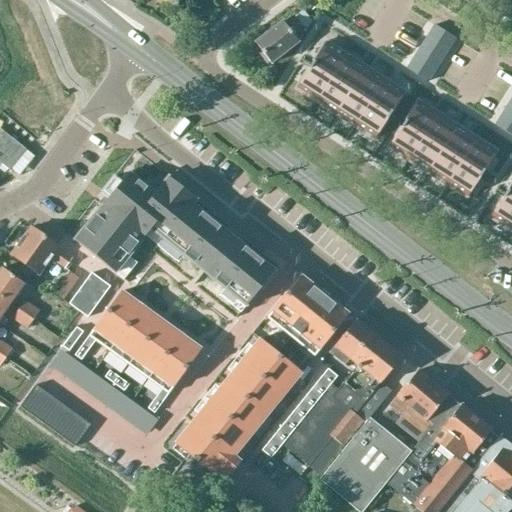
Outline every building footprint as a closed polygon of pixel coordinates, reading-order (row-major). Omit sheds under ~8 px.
[(65,8),(59,17),(84,32),(89,23),(65,8)] [(267,62),(269,64),(297,43),(281,22),(253,43),(261,54),(259,55),(266,63),(267,62)] [(433,26),(428,33),(439,40),(444,32),(433,26)] [(444,32),(439,40),(450,47),(455,39),(444,32)] [(428,33),(424,40),(435,47),(439,40),(428,33)] [(424,40),(420,47),(430,54),(435,47),(424,40)] [(439,40),(435,47),(446,54),(450,47),(439,40)] [(296,67),(308,48),(298,41),(286,60),(296,67)] [(344,56),(324,43),(310,66),(330,78),(344,56)] [(420,47),(415,54),(426,61),(430,54),(420,47)] [(435,47),(430,54),(441,61),(446,54),(435,47)] [(415,54),(411,61),(421,68),(426,61),(415,54)] [(430,54),(426,61),(437,68),(441,61),(430,54)] [(344,56),(330,78),(349,91),(364,68),(344,56)] [(411,61),(406,69),(417,75),(421,68),(411,61)] [(426,61),(421,68),(432,75),(437,68),(426,61)] [(315,101),(330,78),(310,66),(295,88),(315,101)] [(383,81),(364,68),(349,91),(369,103),(383,81)] [(421,68),(417,75),(427,82),(432,75),(421,68)] [(349,91),(330,78),(315,101),(335,113),(349,91)] [(369,103),(389,116),(403,94),(383,81),(369,103)] [(354,126),(369,103),(349,91),(335,113),(354,126)] [(402,125),(422,137),(436,115),(416,102),(402,125)] [(374,138),(389,116),(369,103),(354,126),(374,138)] [(511,106),(508,103),(503,110),(511,115),(511,106)] [(511,115),(503,110),(499,117),(510,124),(511,120),(511,115)] [(436,115),(422,137),(441,150),(456,127),(436,115)] [(499,117),(494,125),(505,132),(510,124),(499,117)] [(408,160),(422,137),(402,125),(388,147),(408,160)] [(461,162),(475,140),(456,127),(441,150),(461,162)] [(0,164),(9,171),(25,151),(18,145),(20,143),(11,135),(10,136),(7,134),(6,135),(1,131),(0,132),(0,164)] [(441,150),(422,137),(408,160),(427,172),(441,150)] [(495,152),(475,140),(461,162),(481,175),(495,152)] [(461,162),(441,150),(427,172),(447,184),(461,162)] [(461,162),(447,184),(466,197),(481,175),(461,162)] [(108,198),(73,240),(123,280),(128,274),(120,267),(128,257),(144,236),(150,230),(162,239),(191,204),(192,205),(195,200),(167,177),(154,194),(128,173),(120,183),(113,177),(100,192),(108,198)] [(511,199),(504,194),(490,217),(510,230),(511,225),(511,199)] [(191,204),(162,239),(183,256),(224,289),(237,300),(232,307),(240,313),(274,271),(192,205),(191,204)] [(72,258),(58,248),(31,229),(12,256),(23,264),(18,271),(28,278),(33,271),(38,275),(50,259),(67,271),(70,266),(68,264),(72,258)] [(0,271),(0,296),(11,304),(24,285),(2,269),(0,271)] [(53,295),(62,301),(78,279),(69,273),(53,295)] [(90,273),(86,280),(95,287),(100,280),(90,273)] [(300,276),(266,318),(313,357),(348,315),(300,276)] [(86,280),(81,286),(91,293),(95,287),(86,280)] [(100,280),(95,287),(105,294),(109,287),(100,280)] [(81,286),(77,292),(86,299),(91,293),(81,286)] [(95,287),(91,293),(100,300),(105,294),(95,287)] [(77,292),(73,298),(82,305),(86,299),(77,292)] [(120,292),(88,337),(94,342),(161,390),(167,395),(200,350),(120,292)] [(91,293),(86,299),(96,306),(100,300),(91,293)] [(0,318),(11,304),(0,296),(0,318)] [(73,298),(68,304),(77,311),(82,305),(73,298)] [(86,299),(82,305),(91,312),(96,306),(86,299)] [(18,310),(29,318),(35,310),(24,302),(18,310)] [(82,305),(77,311),(87,318),(91,312),(82,305)] [(24,326),(29,318),(18,310),(13,318),(24,326)] [(355,321),(333,347),(349,360),(350,361),(371,334),(370,333),(355,321)] [(76,328),(69,337),(75,342),(82,333),(76,328)] [(284,448),(320,477),(368,419),(371,414),(389,391),(381,384),(402,358),(371,334),(350,361),(349,360),(346,363),(355,371),(338,391),(332,386),(326,393),(327,394),(284,448)] [(69,337),(61,347),(68,352),(75,342),(69,337)] [(88,337),(81,346),(87,351),(94,342),(88,337)] [(197,415),(174,444),(175,445),(189,456),(216,478),(219,475),(225,480),(240,462),(233,457),(301,373),(259,339),(252,348),(231,374),(218,389),(197,415)] [(81,346),(74,356),(80,361),(87,351),(81,346)] [(327,369),(322,375),(331,383),(336,377),(327,369)] [(109,371),(104,378),(113,385),(118,378),(109,371)] [(417,442),(417,443),(453,399),(418,371),(390,407),(402,417),(396,425),(417,442)] [(322,375),(317,381),(327,389),(331,383),(322,375)] [(118,378),(113,385),(123,392),(128,385),(118,378)] [(317,381),(313,387),(322,394),(327,389),(317,381)] [(34,385),(19,407),(30,415),(45,393),(34,385)] [(313,387),(308,393),(317,400),(322,394),(313,387)] [(161,390),(154,399),(160,404),(167,395),(161,390)] [(45,393),(30,415),(41,423),(56,401),(45,393)] [(308,393),(303,398),(313,406),(317,400),(308,393)] [(303,398),(299,404),(308,412),(313,406),(303,398)] [(154,399),(147,409),(153,414),(160,404),(154,399)] [(492,429),(455,400),(453,399),(418,443),(417,443),(417,442),(410,452),(386,482),(417,507),(422,511),(436,511),(438,510),(441,511),(472,473),(470,472),(471,470),(463,463),(471,453),(472,454),(492,429)] [(56,401),(41,423),(52,431),(67,409),(56,401)] [(299,404),(294,410),(303,418),(308,412),(299,404)] [(67,409),(52,431),(63,439),(78,417),(67,409)] [(294,410),(289,416),(298,424),(303,418),(294,410)] [(289,416),(284,422),(294,429),(298,424),(289,416)] [(78,417),(63,439),(74,447),(89,425),(78,417)] [(410,452),(368,419),(318,480),(356,511),(361,511),(386,482),(410,452)] [(284,422),(280,428),(289,435),(294,429),(284,422)] [(280,428),(275,433),(284,441),(289,435),(280,428)] [(275,433),(270,439),(279,447),(284,441),(275,433)] [(472,473),(441,511),(442,511),(505,511),(511,503),(511,445),(499,436),(481,458),(488,464),(477,477),(472,473)] [(270,439),(265,445),(275,453),(279,447),(270,439)] [(265,445),(261,451),(270,458),(275,453),(265,445)] [(281,461),(299,476),(305,469),(287,454),(281,461)]
